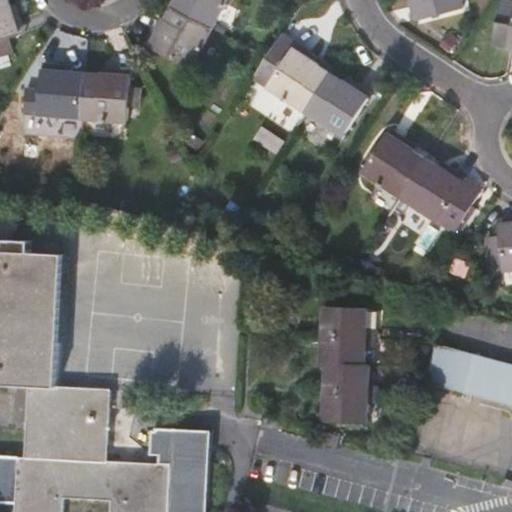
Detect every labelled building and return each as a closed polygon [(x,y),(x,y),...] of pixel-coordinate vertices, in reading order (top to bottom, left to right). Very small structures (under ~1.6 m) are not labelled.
[(12,38),(22,35),(13,6),(10,0),(0,0),(0,59),(17,55),(12,38)] [(229,0),(180,0),(176,7),(215,27),(229,0)] [(423,19),(418,0),(412,0),(418,20),(423,19)] [(418,0),(423,19),(465,8),(463,0),(418,0)] [(13,6),(22,35),(27,33),(18,5),(13,6)] [(176,7),(170,19),(156,46),(194,67),(215,27),(176,7)] [(496,42),(511,45),(511,16),(501,14),(496,42)] [(156,46),(170,19),(166,16),(151,44),(156,46)] [(291,58),(300,45),(285,35),(276,48),(291,58)] [(313,59),(315,55),(300,45),(291,58),(276,48),(273,53),(271,57),(257,77),(310,111),(335,73),(313,59)] [(337,69),(315,55),(313,59),(335,73),(337,69)] [(104,76),(135,79),(135,73),(105,70),(104,76)] [(347,135),(372,97),(344,80),(335,73),(310,111),(347,135)] [(134,88),(135,79),(104,76),(90,75),(86,119),(131,123),(131,120),(149,121),(151,89),(134,88)] [(344,80),(372,97),(374,93),(347,76),(344,80)] [(275,102),(267,112),(289,128),(297,118),(275,102)] [(392,134),(416,150),(418,146),(394,131),(392,134)] [(416,150),(392,134),(367,172),(405,196),(429,159),(416,150)] [(405,196),(458,231),(475,204),(482,193),(440,166),(429,159),(405,196)] [(440,166),(482,193),(485,189),(442,162),(440,166)] [(475,204),(458,231),(464,235),(481,209),(475,204)] [(511,224),(504,225),(505,235),(489,237),(493,271),(511,269),(511,224)] [(210,511),(214,429),(160,427),(160,430),(156,430),(156,452),(164,453),(164,463),(110,460),(113,388),(59,385),(62,342),(66,254),(0,250),(0,383),(30,385),(27,457),(0,455),(0,502),(18,504),(17,511),(210,511)] [(66,254),(62,342),(68,342),(73,254),(66,254)] [(369,309),(325,308),(324,363),(328,364),(326,419),(369,420),(369,402),(378,402),(378,384),(371,384),(371,365),(366,365),(367,345),(376,346),(376,328),(368,327),(369,309)] [(511,401),(511,360),(478,352),(441,343),(432,382),(468,391),(511,401)]
